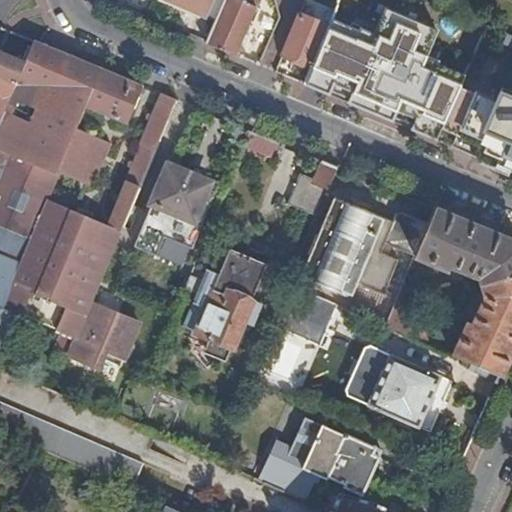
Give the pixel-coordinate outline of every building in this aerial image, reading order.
[(168,0),(218,21),(227,0),(168,0)] [(231,52),(242,57),(245,49),(240,48),(258,8),(239,0),(227,0),(218,21),(209,43),(231,52)] [(438,141),(462,84),(466,76),(424,58),(437,28),(381,4),(369,32),(334,17),(330,27),(313,66),(305,84),(438,141)] [(313,66),(330,27),(301,15),(286,54),(313,66)] [(261,51),(266,54),(276,31),(271,29),(261,51)] [(69,54),(35,40),(25,63),(0,123),(0,149),(10,154),(59,174),(61,169),(76,132),(87,106),(103,68),(69,54)] [(0,223),(0,176),(10,154),(0,149),(0,123),(25,63),(0,52),(0,255),(21,264),(32,238),(0,223)] [(128,123),(143,86),(103,68),(87,106),(128,123)] [(511,95),(466,76),(462,84),(438,141),(511,172),(511,95)] [(141,185),(177,100),(163,94),(129,181),(141,185)] [(273,157),(279,142),(252,131),(246,146),(273,157)] [(61,169),(94,183),(110,146),(76,132),(61,169)] [(21,264),(4,306),(17,313),(67,333),(78,338),(92,303),(141,185),(129,181),(110,224),(82,213),(49,200),(59,174),(10,154),(0,176),(0,223),(32,238),(21,264)] [(324,161),(317,178),(303,172),(290,202),(319,214),(328,191),(338,167),(324,161)] [(220,187),(170,166),(136,247),(158,256),(166,237),(193,249),(220,187)] [(49,200),(82,213),(94,183),(61,169),(59,174),(49,200)] [(386,243),(417,256),(431,223),(401,210),(398,213),(393,221),(335,197),(303,275),(314,280),(314,282),(322,285),(323,290),(325,292),(330,292),(333,290),(341,294),(341,291),(353,296),(359,284),(385,295),(399,259),(382,252),(386,243)] [(484,286),(511,275),(511,239),(486,229),(437,208),(431,223),(417,256),(448,269),(450,265),(463,270),(462,274),(469,277),(471,274),(481,278),(484,286)] [(209,270),(184,327),(197,333),(197,334),(210,340),(209,342),(213,344),(209,352),(225,360),(230,349),(234,351),(246,322),(252,325),(261,306),(254,303),(251,302),(267,267),(233,252),(223,276),(209,270)] [(490,370),(503,376),(511,355),(511,275),(484,286),(487,296),(482,306),(478,305),(476,311),(480,313),(474,326),(469,324),(455,354),(490,370)] [(290,282),(272,324),(320,345),(339,303),(290,282)] [(388,325),(389,325),(429,343),(416,314),(405,285),(388,325)] [(142,324),(92,303),(78,338),(67,333),(59,351),(74,357),(74,358),(102,370),(106,361),(109,352),(127,359),(142,324)] [(0,353),(17,313),(4,306),(0,304),(0,353)] [(442,377),(372,345),(366,347),(347,390),(350,397),(420,427),(442,377)] [(123,368),(127,359),(109,352),(106,361),(123,368)] [(44,387),(0,367),(0,429),(43,448),(135,488),(157,435),(117,418),(44,387)] [(488,376),(500,382),(503,376),(490,370),(488,376)] [(289,464),(295,467),(313,422),(307,420),(289,464)] [(372,475),(386,481),(393,464),(379,459),(380,457),(357,448),(360,441),(345,434),(343,436),(313,422),(295,467),(327,481),(328,476),(334,479),(345,484),(344,487),(363,495),(372,475)] [(357,448),(380,457),(383,451),(360,441),(357,448)] [(255,478),(285,491),(290,479),(271,471),(269,474),(259,470),(255,478)] [(333,511),(395,511),(361,497),(341,493),(331,511),(333,511)]
